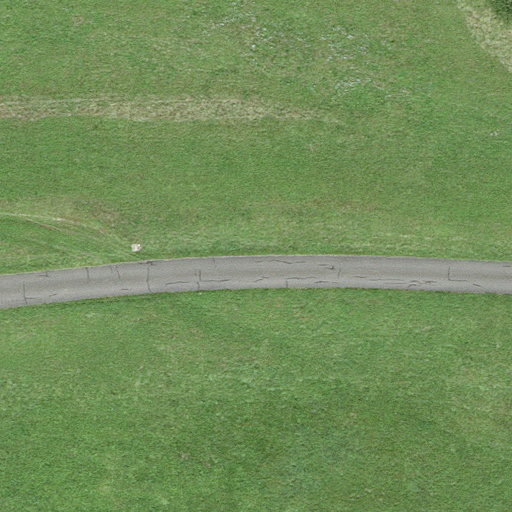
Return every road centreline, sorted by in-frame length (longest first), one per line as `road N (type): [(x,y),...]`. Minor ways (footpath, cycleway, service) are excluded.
road 1 (unclassified): [(0,295),(319,274),(511,284)]
road 2 (track): [(134,282),(0,230)]
